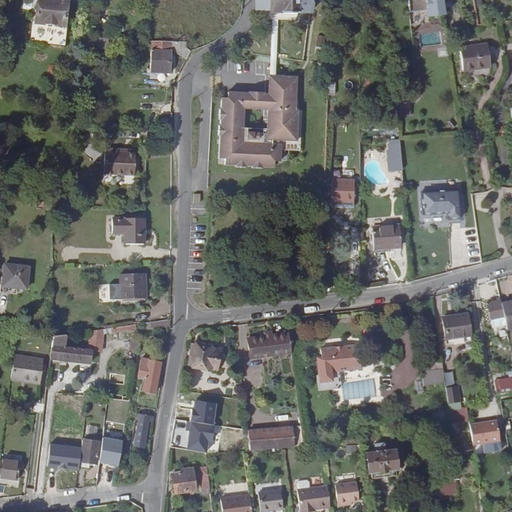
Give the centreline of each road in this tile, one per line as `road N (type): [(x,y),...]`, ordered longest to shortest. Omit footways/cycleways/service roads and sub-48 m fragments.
road 1 (residential): [(246,0),(243,24),(196,60),(182,92),(179,317)]
road 2 (residential): [(179,317),(367,298),(511,263)]
road 3 (residential): [(179,317),(149,490)]
road 4 (residential): [(0,507),(149,490)]
road 5 (unknown): [(472,274),(498,401)]
